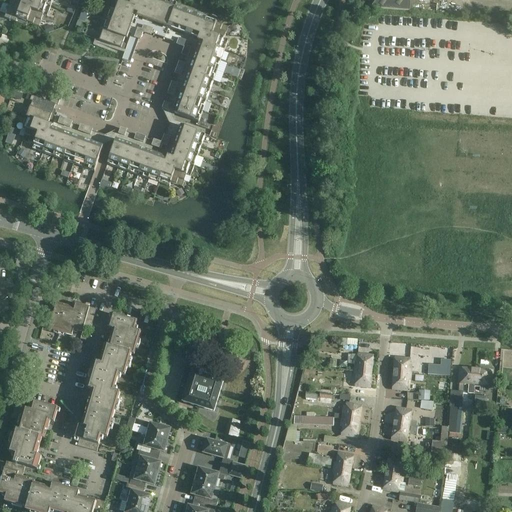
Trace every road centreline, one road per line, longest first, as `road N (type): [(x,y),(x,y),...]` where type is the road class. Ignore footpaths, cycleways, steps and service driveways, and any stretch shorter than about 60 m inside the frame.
road 1 (tertiary): [(296,275),(296,87),(320,0)]
road 2 (residential): [(182,271),(144,395),(188,429),(166,511)]
road 3 (residential): [(358,511),(375,441),(386,320)]
road 4 (tertiary): [(252,511),(283,390),(290,322)]
road 5 (residential): [(157,42),(177,49),(156,107),(165,122),(149,130),(115,120)]
road 6 (residential): [(6,378),(49,234)]
road 7 (residential): [(182,271),(49,234)]
road 8 (residential): [(124,96),(0,62)]
road 9 (residential): [(511,329),(386,320)]
